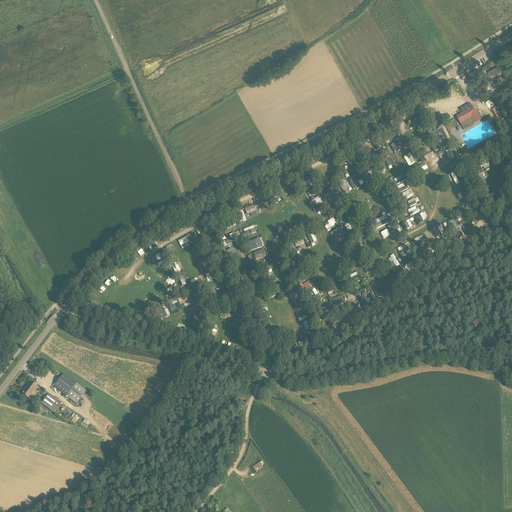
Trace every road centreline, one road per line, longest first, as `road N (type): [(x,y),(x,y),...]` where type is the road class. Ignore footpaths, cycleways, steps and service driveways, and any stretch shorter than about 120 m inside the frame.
road 1 (tertiary): [(190,207),(364,120),(511,33)]
road 2 (unclassified): [(265,374),(321,374),(441,351),(511,368)]
road 3 (unclassified): [(190,207),(96,0)]
road 4 (unclassified): [(265,374),(62,308)]
road 5 (tertiary): [(62,308),(104,262),(190,207)]
road 6 (unclassified): [(195,511),(243,451),(252,396),(265,374)]
